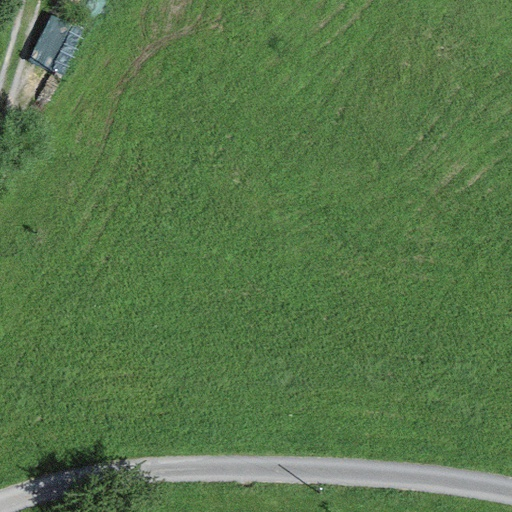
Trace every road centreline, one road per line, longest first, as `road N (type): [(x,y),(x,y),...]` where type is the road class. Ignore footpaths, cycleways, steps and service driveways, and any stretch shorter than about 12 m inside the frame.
road 1 (residential): [(511,503),(241,471),(39,498),(6,511)]
road 2 (track): [(34,0),(0,118)]
